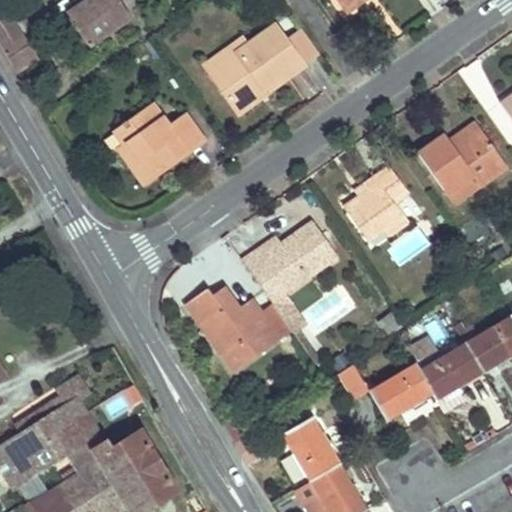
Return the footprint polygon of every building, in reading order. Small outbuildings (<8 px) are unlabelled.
[(133,20),(119,0),(86,0),(66,14),(89,50),(133,20)] [(335,0),(346,15),(367,0),(335,0)] [(25,39),(2,3),(0,3),(0,46),(4,53),(5,52),(25,39)] [(290,78),(304,68),(276,26),(248,46),(209,73),(234,110),(267,87),(268,88),(270,92),(290,78)] [(18,71),(37,59),(38,58),(25,39),(5,52),(4,53),(17,72),(18,71)] [(209,73),(248,46),(243,39),(204,66),(209,73)] [(271,93),(270,92),(268,88),(267,87),(234,110),(235,110),(239,117),(271,94),(271,93)] [(511,95),(499,105),(511,121),(511,95)] [(177,161),(204,142),(187,116),(170,128),(154,106),(116,133),(105,140),(114,153),(125,145),(126,147),(149,181),(166,169),(164,166),(175,159),(177,161)] [(479,128),(476,124),(476,123),(449,142),(451,146),(452,147),(474,131),(479,128)] [(507,168),(479,128),(474,131),(452,147),(451,146),(449,142),(444,136),(418,154),(446,195),(470,178),(472,177),(479,187),(507,168)] [(149,181),(126,147),(119,151),(142,185),(142,186),(148,181),(149,181)] [(408,224),(393,205),(409,194),(389,167),(373,178),(377,184),(358,198),(343,208),(368,242),(383,232),(387,239),(408,224)] [(479,187),(472,177),(470,178),(446,195),(454,206),(478,188),(479,187)] [(358,198),(377,184),(373,178),(354,192),(354,193),(358,198)] [(284,295),(336,257),(313,222),(280,245),(260,259),(256,253),(255,252),(243,260),(272,303),(284,295)] [(280,245),(275,238),(255,252),(256,253),(260,259),(280,245)] [(280,341),(251,300),(237,309),(223,289),(210,298),(205,291),(184,305),(202,330),(203,332),(208,328),(214,336),(209,339),(222,359),(224,357),(233,371),(244,364),(245,365),(280,341)] [(304,326),(284,295),(272,303),(294,334),(304,326)] [(483,374),(511,357),(511,319),(511,318),(478,337),(477,338),(467,343),(466,344),(483,374)] [(477,338),(478,337),(474,328),(473,329),(467,332),(463,325),(457,329),(457,330),(466,344),(467,343),(477,338)] [(483,374),(466,344),(419,371),(433,394),(437,401),(483,374)] [(0,378),(13,370),(0,349),(0,378)] [(369,392),(352,364),(337,374),(353,402),(369,392)] [(386,422),(433,394),(419,371),(416,365),(369,392),(386,422)] [(0,450),(21,484),(70,454),(79,468),(109,450),(100,435),(99,436),(91,441),(78,449),(64,427),(78,418),(87,413),(79,399),(87,394),(77,378),(58,389),(62,396),(68,405),(67,405),(21,434),(21,435),(0,447),(0,450)] [(21,434),(67,405),(68,405),(62,396),(17,424),(15,425),(21,435),(21,434)] [(100,435),(87,413),(78,418),(91,441),(99,436),(100,435)] [(91,441),(78,418),(64,427),(78,449),(91,441)] [(246,433),(237,418),(223,426),(232,441),(246,433)] [(340,464),(312,418),(281,435),(309,482),(340,464)] [(152,504),(177,488),(143,433),(111,453),(109,450),(79,468),(81,472),(32,502),(32,503),(37,511),(117,511),(128,506),(147,494),(152,504)] [(362,511),(366,510),(340,464),(309,482),(326,511),(362,511)] [(131,511),(139,511),(151,505),(152,504),(147,494),(128,506),(128,507),(131,511)]
